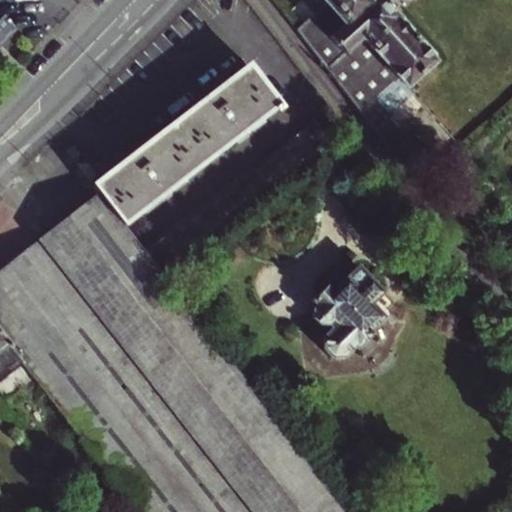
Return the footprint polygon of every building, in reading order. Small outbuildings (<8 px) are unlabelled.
[(323,0),(325,2),(297,27),(357,106),(374,126),(411,92),(404,85),(432,59),(429,57),(433,54),(420,39),(416,42),(407,32),(410,29),(396,14),(394,16),(379,0),(366,0),(365,2),(362,0),(323,0)] [(0,43),(15,28),(0,13),(0,43)] [(246,65),(91,184),(123,223),(271,109),(274,113),(280,108),(246,65)] [(313,120),(233,181),(222,190),(145,250),(162,272),(299,166),(323,145),(325,135),(313,120)] [(0,334),(22,363),(38,383),(106,471),(138,511),(344,511),(96,193),(0,268),(0,334)] [(334,277),(310,299),(315,305),(311,308),(312,319),(317,324),(327,325),(330,328),(322,335),(323,350),(330,357),(342,357),(353,347),(354,349),(371,333),(368,330),(397,305),(359,264),(339,283),(334,277)] [(0,380),(22,363),(0,334),(0,380)]
